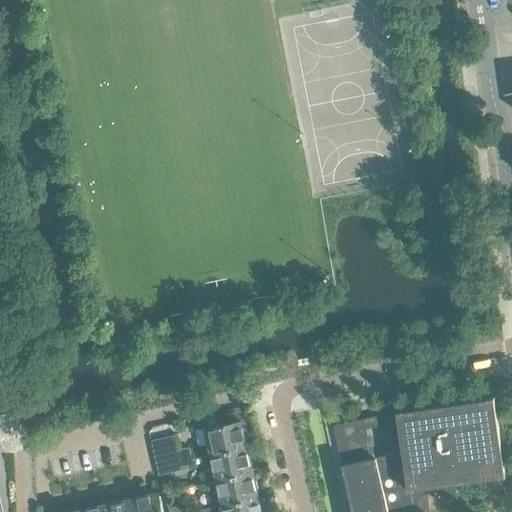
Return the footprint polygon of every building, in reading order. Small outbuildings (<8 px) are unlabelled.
[(423,36),(422,26),(419,27),(398,29),(399,39),(420,36),(423,36)] [(487,478),(488,485),(507,482),(495,396),(399,410),(372,416),(334,424),(353,511),(425,511),(426,511),(423,487),(487,478)] [(212,453),(247,446),(241,419),(206,427),(212,453)] [(154,450),(177,445),(175,434),(152,439),(154,450)] [(178,449),(177,445),(154,450),(157,462),(191,454),(189,446),(178,449)] [(247,446),(212,453),(215,467),(203,469),(206,481),(217,479),(252,471),(247,446)] [(191,454),(157,462),(159,474),(183,468),(182,466),(193,463),(191,454)] [(252,471),(217,479),(223,504),(258,496),(252,471)] [(163,511),(159,492),(134,498),(136,511),(163,511)] [(261,511),(258,496),(223,504),(224,511),(261,511)] [(136,511),(134,498),(108,503),(109,511),(136,511)] [(109,511),(108,503),(83,509),(83,511),(109,511)]
